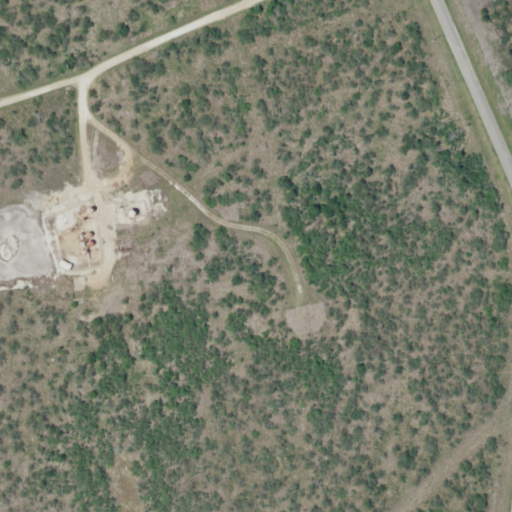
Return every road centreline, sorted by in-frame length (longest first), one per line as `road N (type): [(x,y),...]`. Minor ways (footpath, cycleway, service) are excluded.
road 1 (track): [(0,98),(80,77),(242,0)]
road 2 (residential): [(440,0),(511,161)]
